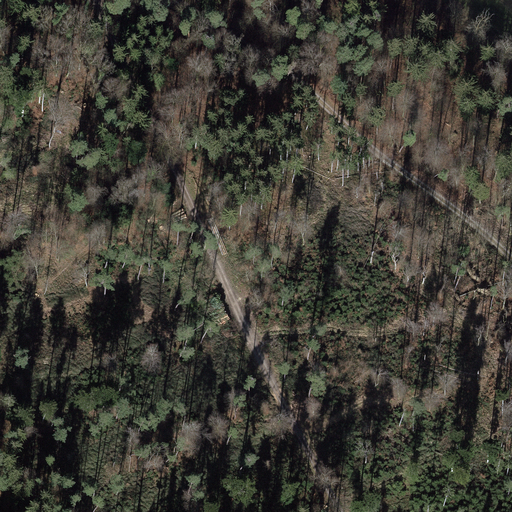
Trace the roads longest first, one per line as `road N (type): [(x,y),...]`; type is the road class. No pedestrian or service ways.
road 1 (track): [(95,0),(216,266),(341,511)]
road 2 (track): [(511,257),(296,79),(176,0)]
